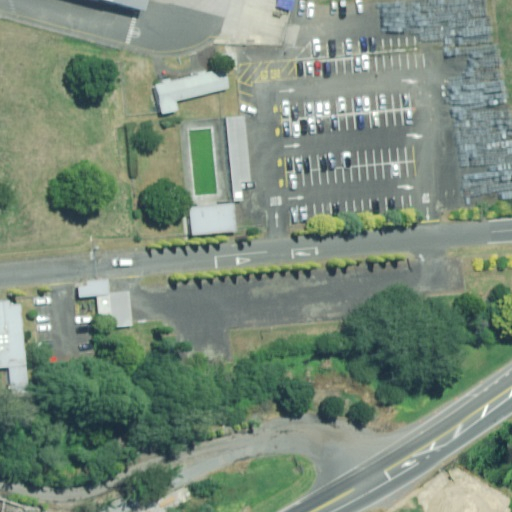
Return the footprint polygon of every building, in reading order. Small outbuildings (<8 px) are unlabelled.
[(82,0),(136,14),(139,0),(82,0)] [(219,68),(152,86),(159,114),(174,110),(171,102),(224,88),(219,68)] [(241,116),(221,117),(227,198),(247,197),(241,116)] [(229,208),(188,211),(189,235),(231,232),(229,208)] [(133,291),(107,293),(106,280),(78,283),(79,299),(99,297),(102,329),(136,326),(133,291)] [(17,306),(0,306),(0,370),(21,369),(17,306)]
